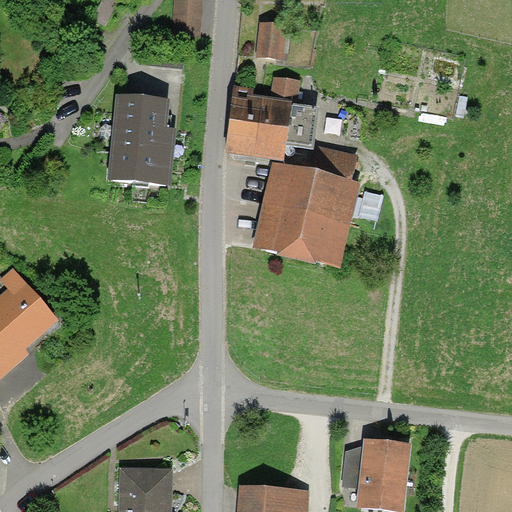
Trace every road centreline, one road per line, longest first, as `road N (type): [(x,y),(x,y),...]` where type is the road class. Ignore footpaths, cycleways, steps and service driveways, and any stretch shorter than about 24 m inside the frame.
road 1 (residential): [(209,386),(215,138),(228,0)]
road 2 (residential): [(209,386),(511,426)]
road 3 (residential): [(209,386),(186,387),(0,510)]
road 4 (residential): [(209,511),(209,386)]
